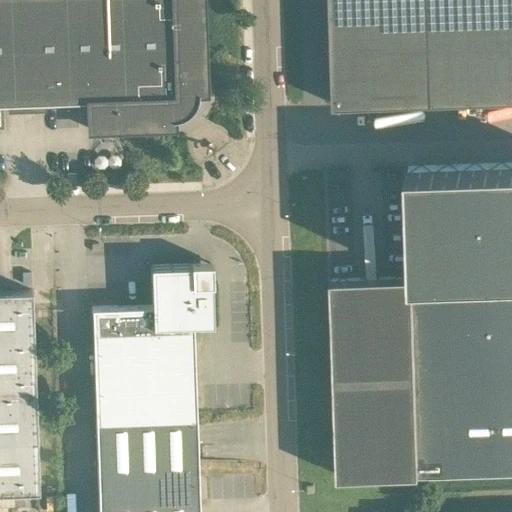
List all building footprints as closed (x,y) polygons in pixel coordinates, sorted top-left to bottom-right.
[(90,129),(172,126),(172,120),(176,119),(180,118),(184,116),(188,114),(193,108),(195,104),(197,100),(198,96),(198,92),(204,92),(201,0),(0,0),(0,105),(89,102),(90,129)] [(511,0),(329,0),(333,105),(511,98),(511,0)] [(338,475),(511,469),(511,163),(408,167),(412,276),(331,279),(331,280),(338,475)] [(198,511),(192,323),(212,323),(211,283),(212,283),(211,262),(190,262),(190,263),(150,265),(151,304),(91,307),(98,511),(198,511)] [(0,290),(0,491),(38,490),(31,290),(0,290)]
